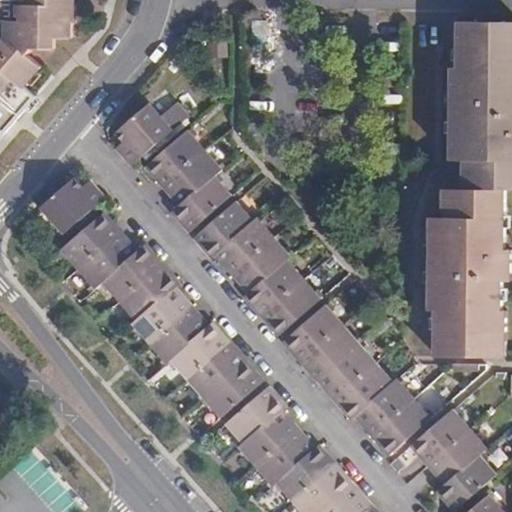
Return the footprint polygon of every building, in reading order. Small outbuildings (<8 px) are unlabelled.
[(0,0),(0,19),(8,20),(7,36),(0,44),(0,127),(4,131),(36,95),(25,84),(42,65),(27,52),(34,45),(56,45),(57,36),(73,37),(74,21),(78,20),(78,3),(75,2),(74,0),(0,0)] [(434,357),(493,357),(494,342),(503,342),(504,312),(498,312),(498,283),(509,283),(509,252),(504,252),(494,251),(494,238),(505,238),(506,192),(511,191),(511,24),(459,24),(458,69),(451,70),(449,163),(462,164),(462,192),(442,192),(442,220),(429,220),(428,309),(434,309),(434,357)] [(131,148),(123,156),(132,167),(175,130),(152,103),(118,133),(126,142),(131,148)] [(148,166),(164,186),(207,149),(190,129),(148,166)] [(117,149),(123,156),(131,148),(126,142),(117,149)] [(207,149),(164,186),(181,206),(216,175),(224,168),(207,149)] [(216,175),(181,206),(174,212),(191,232),(234,195),(216,175)] [(107,199),(97,187),(86,194),(82,188),(76,181),(43,208),(65,234),(107,199)] [(86,194),(97,187),(92,181),(82,188),(86,194)] [(213,258),(216,255),(255,221),(238,201),(196,238),(213,258)] [(122,232),(105,212),(62,250),(79,270),(122,232)] [(216,255),(233,274),(275,237),(259,218),(255,221),(216,255)] [(139,251),(122,232),(79,270),(96,289),(104,282),(139,251)] [(275,237),(233,274),(249,294),(289,260),(292,257),(276,237),(275,237)] [(494,251),(504,252),(505,238),(494,238),(494,251)] [(146,245),(139,251),(104,282),(120,301),(163,265),(146,245)] [(289,260),(249,294),(246,297),(263,316),(305,279),(289,260)] [(180,284),(163,265),(120,301),(137,321),(176,287),(180,284)] [(305,279),(263,316),(280,336),(322,299),(305,279)] [(176,287),(137,321),(134,324),(151,343),(193,306),(176,287)] [(286,343),(302,361),(344,324),(327,305),(284,342),(286,343)] [(193,307),(151,343),(168,362),(172,359),(211,326),(193,307)] [(172,359),(189,378),(231,342),(214,323),(211,326),(172,359)] [(318,381),(361,344),(344,324),(302,361),(318,381)] [(189,378),(206,398),(248,362),(231,342),(189,378)] [(493,357),(503,357),(503,342),(494,342),(493,357)] [(335,400),(378,363),(361,344),(318,381),(335,400)] [(206,398),(223,418),(265,381),(248,362),(206,398)] [(352,419),(354,417),(395,382),(378,363),(335,400),(352,419)] [(395,382),(354,417),(371,437),(414,400),(397,380),(395,382)] [(270,386),(228,423),(245,443),(283,409),(287,407),(270,386)] [(0,432),(19,416),(10,406),(0,393),(0,432)] [(414,400),(371,437),(388,457),(431,419),(414,400)] [(283,409),(245,443),(240,447),(257,466),(300,429),(283,409)] [(428,467),(471,429),(454,409),(411,446),(428,467)] [(300,429),(257,466),(274,485),(278,482),(316,449),(300,429)] [(488,449),(471,429),(428,467),(444,486),(480,455),(488,449)] [(320,445),(316,449),(278,482),(295,502),(337,465),(320,445)] [(497,475),(480,455),(444,486),(438,492),(455,511),(497,475)] [(322,511),(354,484),(337,465),(295,502),(303,511),(322,511)] [(361,511),(371,504),(354,484),(322,511),(361,511)] [(505,511),(490,495),(470,511),(505,511)]
